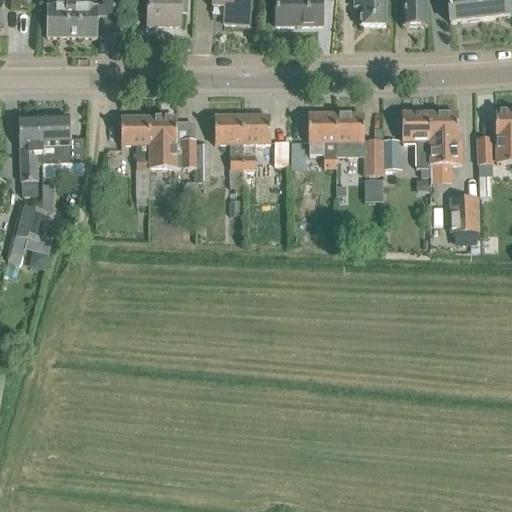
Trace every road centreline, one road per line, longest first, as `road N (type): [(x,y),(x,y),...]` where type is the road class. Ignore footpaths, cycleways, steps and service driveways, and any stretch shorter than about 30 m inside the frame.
road 1 (tertiary): [(0,82),(511,73)]
road 2 (track): [(99,81),(81,251)]
